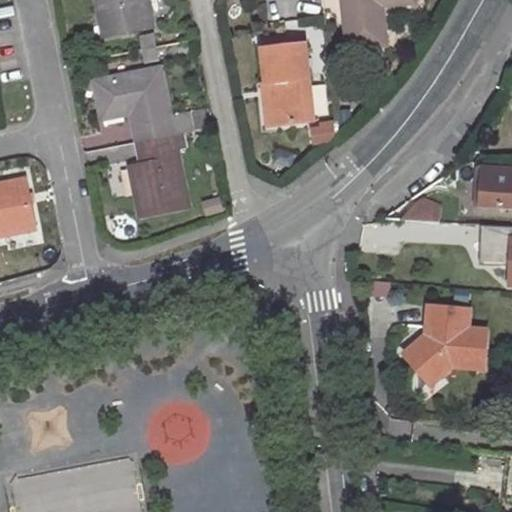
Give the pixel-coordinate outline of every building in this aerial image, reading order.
[(152,26),(146,0),(97,0),(104,36),(152,26)] [(342,0),(348,51),(387,46),(383,7),(415,3),(414,0),(342,0)] [(270,84),(275,126),(314,122),(305,43),(285,46),(263,48),(261,49),(265,85),(270,84)] [(171,118),(161,70),(96,82),(102,118),(132,113),(138,142),(183,133),(195,131),(192,115),(171,118)] [(262,85),(267,127),(275,126),(270,84),(265,85),(262,85)] [(206,129),(203,112),(192,115),(195,131),(206,129)] [(131,168),(140,216),(188,206),(177,151),(186,149),(183,133),(138,142),(143,165),(131,168)] [(481,204),(511,206),(511,168),(484,167),(481,204)] [(0,235),(34,228),(24,181),(0,185),(0,235)] [(417,221),(441,222),(446,209),(425,200),(417,221)] [(377,239),(402,239),(401,222),(377,223),(377,239)] [(427,361),(440,377),(456,365),(486,368),(488,331),(469,330),(470,309),(431,306),(428,336),(407,355),(418,368),(427,361)] [(418,368),(431,384),(440,377),(427,361),(418,368)] [(22,511),(142,511),(134,459),(17,477),(22,511)]
